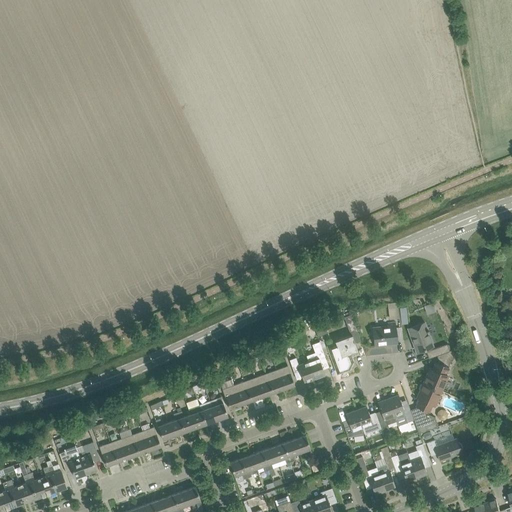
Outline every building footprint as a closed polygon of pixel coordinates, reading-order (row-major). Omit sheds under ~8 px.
[(351,314),(344,317),(348,328),(355,325),(351,314)] [(388,322),(389,326),(372,328),(374,345),(397,343),(395,321),(388,322)] [(425,322),(408,328),(416,352),(433,346),(428,332),(429,331),(428,329),(427,329),(425,322)] [(336,343),(328,346),(328,347),(334,364),(336,368),(337,373),(349,369),(353,361),(350,354),(358,351),(355,343),(361,341),(355,325),(348,328),(351,335),(335,341),(336,343)] [(322,327),(315,330),(318,337),(325,334),(322,327)] [(320,341),(323,352),(327,350),(326,347),(324,341),(320,340),(319,340),(319,341),(320,341)] [(325,374),(320,361),(326,359),(323,352),(320,341),(319,341),(312,344),(315,353),(307,356),(308,361),(315,378),(325,374)] [(293,350),(290,342),(284,344),(287,352),(293,350)] [(429,358),(437,355),(449,351),(447,344),(426,351),(429,358)] [(433,369),(430,368),(423,382),(441,390),(448,376),(445,374),(448,368),(448,367),(452,358),(454,357),(451,350),(449,351),(437,355),(439,361),(438,363),(436,362),(433,369)] [(299,369),(304,382),(315,378),(308,361),(298,365),(297,363),(295,357),(289,360),(294,371),(299,369)] [(288,365),(277,369),(284,389),(295,385),(288,365)] [(277,369),(266,373),(273,393),(284,389),(277,369)] [(266,373),(255,377),(262,397),(273,393),(266,373)] [(255,377),(244,381),(251,401),(262,397),(255,377)] [(192,386),(194,390),(205,387),(202,381),(194,385),(192,386)] [(233,385),(240,405),(251,401),(244,381),(233,385)] [(416,407),(410,409),(414,419),(419,433),(427,430),(438,426),(434,416),(427,414),(429,411),(432,404),(435,405),(441,390),(423,382),(417,397),(419,398),(416,405),(417,405),(416,407)] [(229,409),(240,405),(233,385),(222,389),(229,409)] [(396,421),(397,425),(414,419),(410,409),(408,404),(403,406),(399,395),(388,398),(396,421)] [(221,396),(210,400),(217,420),(228,416),(221,396)] [(378,402),(382,415),(377,417),(379,423),(381,428),(384,438),(389,437),(386,431),(389,430),(387,424),(396,421),(388,398),(378,402)] [(206,424),(217,420),(210,400),(199,404),(206,424)] [(152,409),(163,405),(161,401),(150,405),(152,409)] [(188,408),(190,414),(195,428),(206,424),(199,404),(188,408)] [(147,405),(136,410),(137,414),(149,409),(147,405)] [(356,410),(365,433),(381,428),(379,423),(377,417),(376,415),(371,417),(367,406),(356,410)] [(354,435),(363,434),(365,433),(356,410),(346,414),(350,425),(344,427),(348,436),(353,434),(354,435)] [(182,411),(177,412),(184,431),(195,428),(190,414),(184,416),(182,411)] [(173,435),(184,431),(177,412),(173,414),(176,419),(168,422),(173,435)] [(162,439),(173,435),(168,422),(162,424),(160,418),(156,420),(162,439)] [(93,430),(97,429),(105,426),(104,422),(99,424),(92,426),(93,430)] [(154,426),(143,430),(150,450),(161,446),(154,426)] [(143,430),(132,434),(139,454),(150,450),(143,430)] [(435,432),(434,431),(432,430),(425,433),(424,435),(423,436),(424,437),(425,438),(427,439),(434,436),(436,435),(436,434),(435,432)] [(132,434),(121,438),(128,458),(139,454),(132,434)] [(305,434),(295,438),(300,452),(306,450),(308,455),(312,454),(305,434)] [(128,458),(121,438),(110,442),(117,462),(128,458)] [(295,438),(284,442),(291,462),(294,460),(292,455),(300,452),(295,438)] [(434,440),(426,442),(431,456),(437,453),(440,461),(462,453),(461,449),(462,447),(461,443),(458,442),(457,438),(436,445),(434,440)] [(416,445),(417,450),(408,453),(417,477),(427,473),(425,467),(430,465),(426,454),(423,443),(422,443),(420,439),(415,441),(417,445),(416,445)] [(83,444),(85,450),(78,453),(86,473),(97,470),(93,460),(99,458),(96,448),(93,441),(83,444)] [(106,466),(117,462),(110,442),(99,446),(106,466)] [(284,458),(286,463),(289,462),(290,462),(291,462),(284,442),(273,446),(278,460),(284,458)] [(271,476),(275,475),(271,462),(278,460),(273,446),(262,450),(269,470),(271,476)] [(385,463),(376,466),(378,473),(379,473),(385,490),(396,486),(391,473),(396,472),(393,462),(391,457),(389,452),(387,446),(380,448),(385,463)] [(65,450),(59,453),(65,470),(71,468),(75,477),(86,473),(78,453),(77,451),(67,454),(65,450)] [(262,450),(251,454),(256,468),(263,465),(265,471),(269,470),(262,450)] [(397,454),(395,450),(389,452),(391,457),(393,462),(396,472),(402,470),(406,481),(417,477),(408,453),(407,451),(397,455),(397,454)] [(252,476),(250,470),(256,468),(251,454),(240,458),(247,477),(248,477),(252,476)] [(368,475),(369,477),(375,494),(385,490),(379,473),(378,473),(376,466),(367,470),(363,456),(356,458),(362,477),(368,475)] [(248,477),(247,477),(240,458),(229,462),(236,481),(244,479),(245,484),(246,487),(251,485),(248,477)] [(52,464),(48,466),(56,490),(67,487),(61,470),(55,472),(52,464)] [(45,471),(39,473),(40,477),(46,494),(56,490),(48,466),(43,467),(45,471)] [(46,494),(40,477),(34,479),(32,472),(31,472),(29,468),(26,469),(27,473),(36,498),(46,494)] [(26,482),(20,484),(26,501),(36,498),(27,473),(23,475),(26,482)] [(288,482),(296,479),(294,473),(286,476),(288,482)] [(7,480),(16,505),(26,501),(20,484),(14,486),(11,479),(7,480)] [(5,490),(0,491),(0,492),(6,509),(16,505),(7,480),(3,482),(5,490)] [(285,487),(287,494),(294,492),(291,484),(285,487)] [(195,486),(185,490),(189,504),(196,501),(198,507),(202,505),(195,486)] [(322,496),(313,499),(317,511),(332,511),(328,501),(336,498),(337,502),(332,487),(320,492),(322,496)] [(189,504),(185,490),(174,494),(180,511),(183,511),(184,511),(182,506),(189,504)] [(180,511),(174,494),(163,498),(168,511),(174,509),(175,511),(180,511)] [(304,497),(291,502),(294,511),(301,508),(302,511),(317,511),(313,499),(306,502),(304,497)] [(166,511),(168,511),(163,498),(152,502),(155,511),(166,511)] [(496,498),(485,502),(488,511),(507,511),(506,508),(500,510),(496,498)] [(279,511),(294,511),(291,502),(290,501),(277,506),(279,511)] [(155,511),(152,502),(141,506),(143,511),(155,511)] [(474,507),(475,511),(488,511),(485,502),(474,507)]
